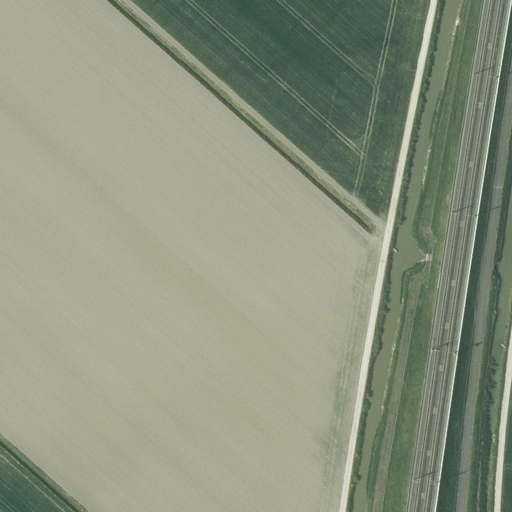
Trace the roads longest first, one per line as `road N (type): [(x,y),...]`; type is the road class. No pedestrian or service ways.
road 1 (track): [(342,511),(434,0)]
road 2 (track): [(377,511),(411,294),(429,260),(424,212)]
road 3 (track): [(496,511),(511,350)]
